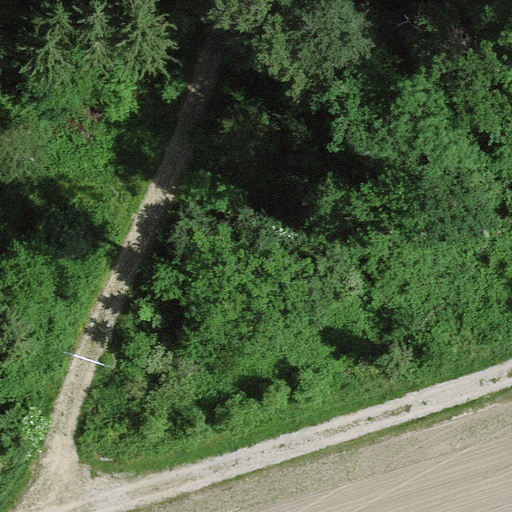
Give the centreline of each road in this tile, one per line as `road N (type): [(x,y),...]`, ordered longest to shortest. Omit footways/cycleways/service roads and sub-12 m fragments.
road 1 (track): [(207,0),(83,415),(82,511)]
road 2 (track): [(107,511),(511,378)]
